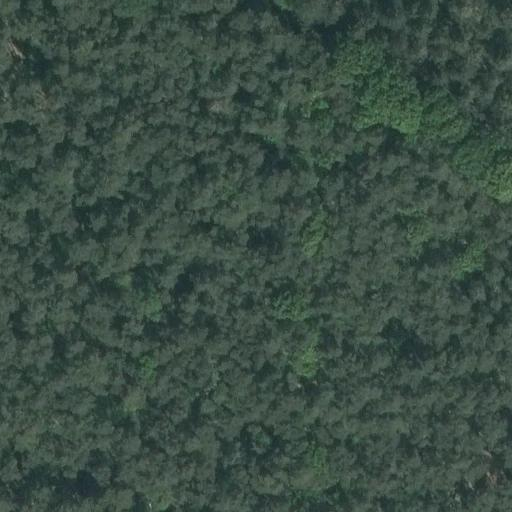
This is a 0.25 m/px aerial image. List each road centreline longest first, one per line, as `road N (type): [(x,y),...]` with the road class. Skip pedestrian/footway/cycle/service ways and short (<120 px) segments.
road 1 (track): [(304,0),(296,511)]
road 2 (track): [(319,0),(511,138)]
